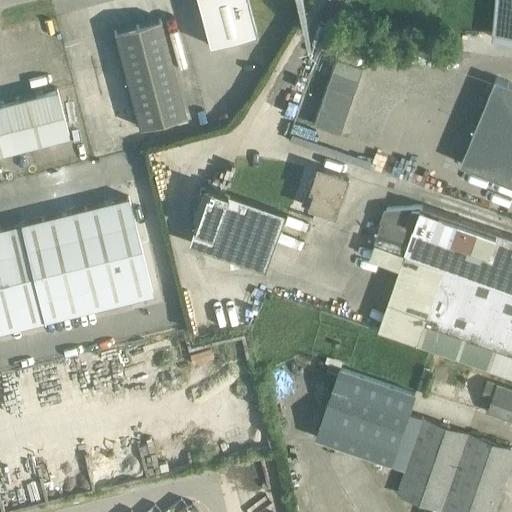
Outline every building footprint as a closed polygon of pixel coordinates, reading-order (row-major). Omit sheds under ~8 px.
[(255,32),(246,0),(196,0),(208,44),(255,32)] [(511,0),(496,0),(492,38),(511,39),(511,0)] [(159,18),(113,30),(138,126),(185,114),(159,18)] [(338,132),(361,66),(335,57),(311,123),(338,132)] [(511,84),(495,78),(460,163),(511,184),(511,84)] [(0,101),(0,151),(68,135),(56,87),(0,101)] [(330,214),(344,175),(313,164),(299,203),(330,214)] [(268,254),(283,212),(206,185),(192,227),(268,254)] [(127,196),(105,201),(117,249),(139,244),(127,196)] [(84,206),(96,255),(117,249),(105,201),(84,206)] [(511,374),(511,236),(419,204),(386,207),(373,244),(439,267),(413,341),(511,374)] [(84,206),(63,211),(75,260),(87,308),(108,303),(96,255),(84,206)] [(63,211),(41,217),(53,265),(75,260),(63,211)] [(41,217),(20,222),(32,270),(53,265),(41,217)] [(20,222),(0,226),(0,235),(10,276),(32,270),(20,222)] [(0,278),(10,276),(0,235),(0,278)] [(139,244),(117,249),(129,298),(151,292),(139,244)] [(96,255),(108,303),(129,298),(117,249),(96,255)] [(75,260),(53,265),(32,270),(44,319),(87,308),(75,260)] [(32,270),(10,276),(22,324),(44,319),(32,270)] [(10,276),(0,278),(0,327),(1,329),(22,324),(10,276)] [(419,364),(417,373),(427,377),(430,367),(419,364)] [(404,472),(423,418),(408,413),(414,394),(340,368),(315,442),(404,472)] [(469,371),(461,393),(478,399),(486,376),(469,371)] [(511,419),(511,388),(487,380),(481,396),(491,399),(487,411),(511,419)] [(511,448),(468,434),(441,511),(493,511),(511,459),(511,448)]
